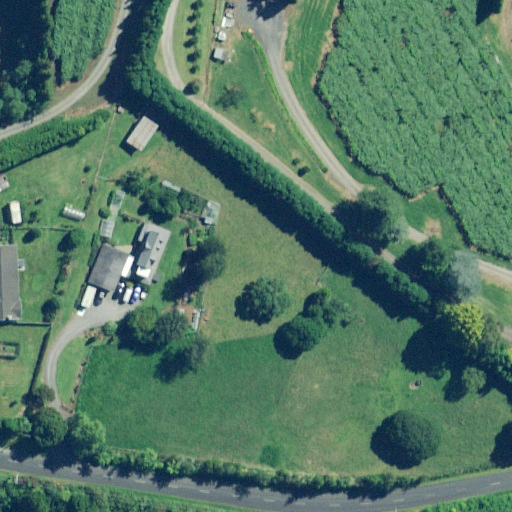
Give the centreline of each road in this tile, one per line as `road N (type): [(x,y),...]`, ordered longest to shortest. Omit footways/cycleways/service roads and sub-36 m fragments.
road 1 (unclassified): [(511,480),(365,503),(302,504),(0,459)]
road 2 (track): [(127,0),(101,83),(0,134)]
